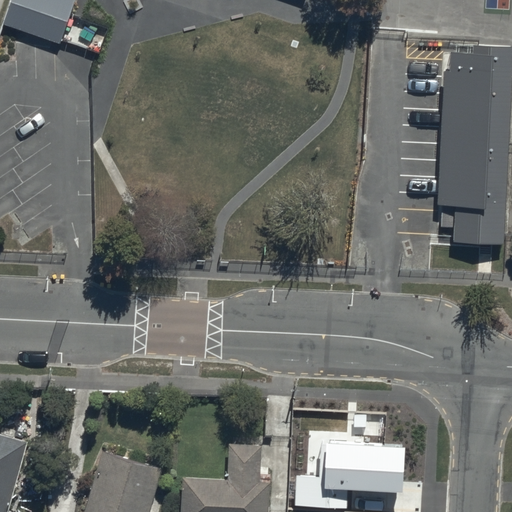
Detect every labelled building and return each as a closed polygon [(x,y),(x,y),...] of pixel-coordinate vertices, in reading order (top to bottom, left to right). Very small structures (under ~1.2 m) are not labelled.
[(73,0),(8,0),(2,20),(59,41),(73,0)] [(124,0),(76,0),(66,35),(109,49),(124,0)] [(338,97),(138,32),(116,108),(144,117),(130,158),(178,174),(191,133),(239,149),(226,190),(273,206),(287,166),(341,184),(354,144),(325,135),(338,97)] [(503,237),(511,97),(511,47),(452,43),(443,244),(503,245),(503,237)] [(0,511),(9,511),(28,444),(0,436),(0,511)] [(405,446),(323,441),(321,477),(297,475),(295,506),(347,508),(348,489),(402,492),(405,446)] [(184,476),(182,511),(266,511),(269,448),(230,447),(229,477),(184,476)] [(154,511),(167,472),(105,453),(86,511),(154,511)]
